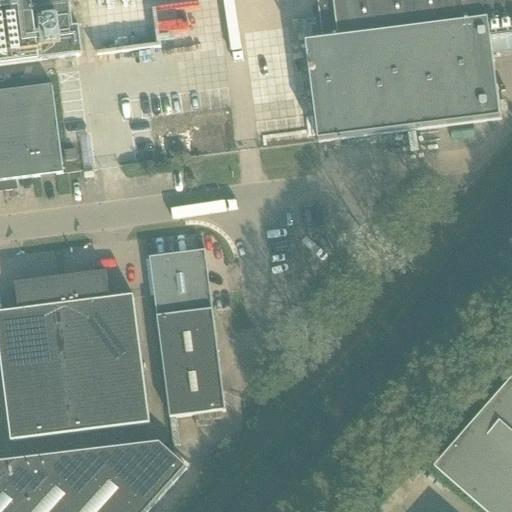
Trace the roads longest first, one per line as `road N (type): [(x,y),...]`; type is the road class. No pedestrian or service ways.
road 1 (unclassified): [(245,195),(367,177),(387,204),(295,315),(284,320),(256,307)]
road 2 (unclassified): [(0,231),(245,195)]
